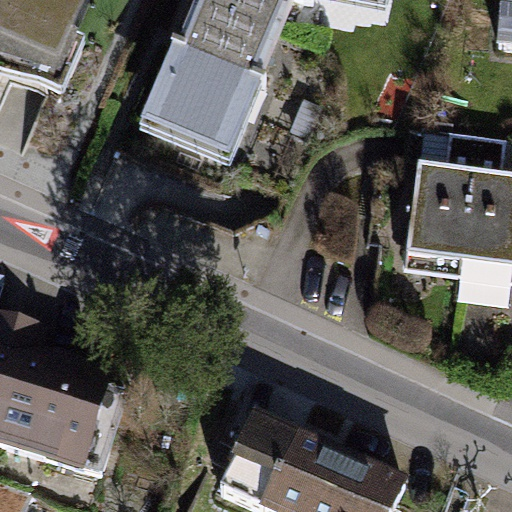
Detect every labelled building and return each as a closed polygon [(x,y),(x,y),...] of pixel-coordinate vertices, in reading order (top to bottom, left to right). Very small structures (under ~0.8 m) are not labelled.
[(93,0),(0,0),(0,62),(58,83),(93,0)] [(211,0),(147,139),(241,178),(309,7),(397,20),(400,0),(211,0)] [(480,186),(425,180),(412,284),(467,291),(480,186)] [(511,190),(480,186),(467,291),(511,296),(511,190)] [(132,387),(0,348),(0,459),(102,489),(132,387)] [(282,511),(434,511),(435,511),(259,425),(235,474),(288,500),(282,511)]
